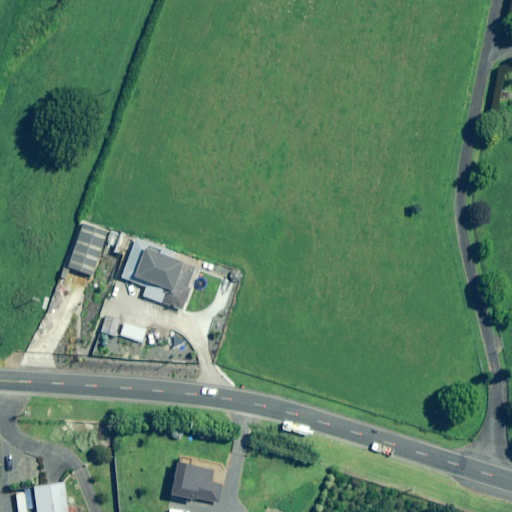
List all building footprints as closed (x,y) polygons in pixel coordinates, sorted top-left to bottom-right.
[(110,234),(79,223),(64,267),(94,278),(110,234)] [(178,310),(193,268),(174,261),(177,253),(132,238),(118,279),(144,288),(141,297),(178,310)] [(127,242),(118,239),(113,253),(121,256),(127,242)] [(111,339),(118,319),(103,314),(96,334),(111,339)] [(125,315),(118,337),(143,346),(150,324),(125,315)] [(219,464),(176,461),(175,479),(177,479),(175,505),(201,507),(201,502),(216,503),(217,490),(223,491),(224,477),(218,476),(219,464)] [(36,511),(69,511),(66,484),(33,489),(36,511)]
